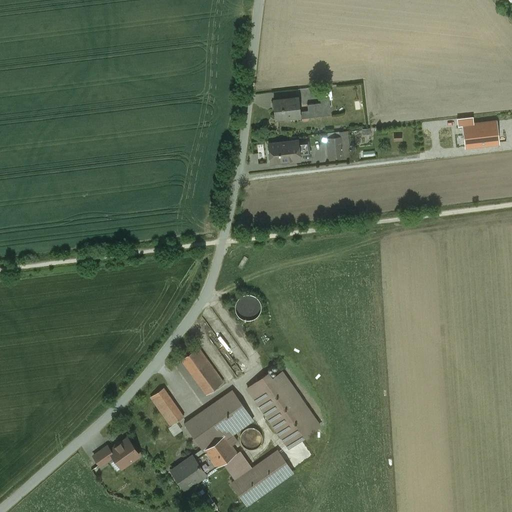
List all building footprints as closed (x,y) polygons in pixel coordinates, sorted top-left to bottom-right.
[(325,90),(310,92),(312,110),(327,108),(325,90)] [(298,97),(273,100),(275,118),(284,117),(284,120),(293,119),(292,116),(300,115),(298,97)] [(499,118),(488,119),(489,130),(500,129),(499,118)] [(488,119),(470,121),(471,132),(489,130),(488,119)] [(462,124),(442,126),(444,148),(462,146),(461,133),(463,133),(462,124)] [(341,137),(327,139),(329,157),(343,155),(341,137)] [(297,141),(269,144),(271,162),(288,160),(288,162),(299,160),(297,141)] [(238,315),(240,317),(243,319),(246,320),(250,320),(253,319),(256,317),(258,315),(260,312),(261,308),(261,305),(259,302),(257,299),(255,297),(252,295),(248,295),(245,295),(241,297),(239,299),(237,302),(236,305),(235,308),(236,312),(238,315)] [(223,382),(198,347),(181,358),(206,394),(223,382)] [(319,426),(282,372),(272,378),(269,373),(247,388),(286,444),(289,447),(319,426)] [(183,417),(164,388),(151,397),(171,425),(183,417)] [(232,391),(185,424),(201,446),(222,432),(248,413),(232,391)] [(248,413),(222,432),(231,445),(237,441),(232,434),(253,420),(248,414),(248,413)] [(171,426),(169,428),(174,436),(182,430),(177,423),(171,426)] [(256,429),(255,428),(252,428),(251,428),(249,428),(247,429),(245,430),(244,431),(243,432),(242,433),(241,434),(241,436),(240,437),(240,439),(241,441),(241,442),(242,444),(243,446),(244,447),(245,448),(247,448),(249,449),(251,449),(254,449),(256,448),(258,447),(259,445),(260,444),(261,442),(262,441),(262,440),(262,438),(262,437),(261,436),(261,435),(261,434),(260,433),(259,432),(258,431),(257,430),(256,429)] [(231,445),(222,432),(201,446),(205,452),(216,467),(236,453),(231,445)] [(139,455),(127,438),(110,450),(110,451),(114,456),(121,467),(139,455)] [(286,444),(277,451),(280,454),(289,447),(286,444)] [(107,446),(93,456),(100,466),(114,456),(110,451),(110,450),(107,446)] [(277,451),(231,483),(246,505),(293,472),(280,454),(277,451)] [(205,452),(195,459),(203,470),(213,464),(216,468),(216,467),(205,452)] [(195,459),(192,455),(171,470),(184,490),(206,474),(203,470),(195,459)]
